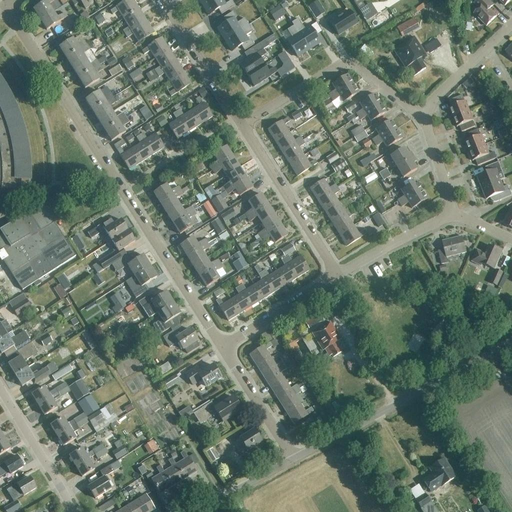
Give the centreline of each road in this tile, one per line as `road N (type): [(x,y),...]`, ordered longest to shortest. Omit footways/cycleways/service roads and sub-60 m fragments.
road 1 (residential): [(221,347),(17,27),(4,5),(13,0)]
road 2 (unclassified): [(292,460),(511,343)]
road 3 (residential): [(241,124),(348,61),(418,115)]
road 4 (residential): [(337,275),(241,124)]
road 5 (residential): [(241,124),(161,0)]
road 6 (residential): [(74,511),(0,388)]
road 7 (residential): [(221,347),(337,275)]
road 8 (residential): [(292,460),(221,347)]
road 9 (residential): [(452,217),(337,275)]
